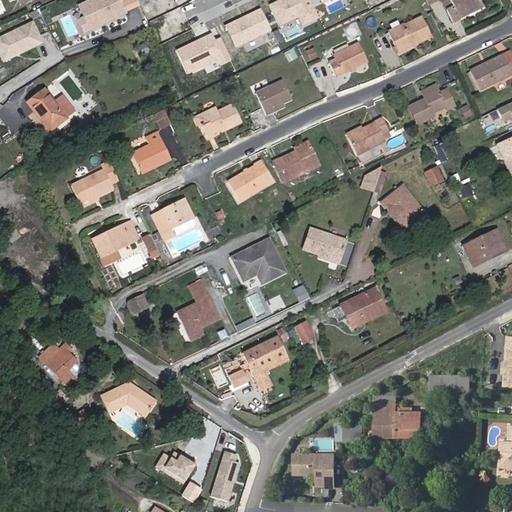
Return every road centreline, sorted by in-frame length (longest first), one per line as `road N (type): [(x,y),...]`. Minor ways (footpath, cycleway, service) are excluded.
road 1 (residential): [(511,24),(188,176)]
road 2 (residential): [(274,444),(0,263)]
road 3 (residential): [(511,306),(280,430),(274,444)]
